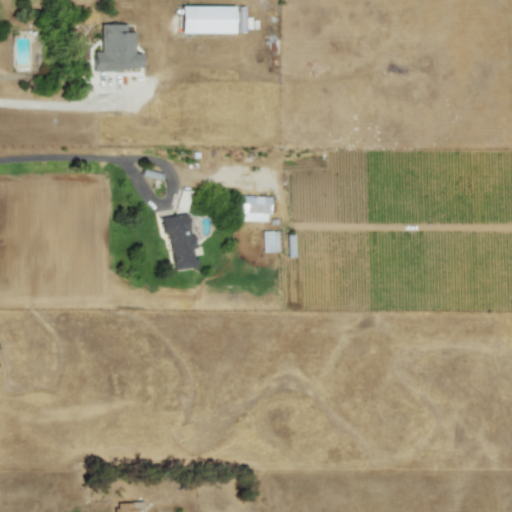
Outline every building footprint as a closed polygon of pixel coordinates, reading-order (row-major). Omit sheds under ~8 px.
[(231,32),(230,5),(177,5),(177,33),(231,32)] [(124,24),(99,24),(98,52),(92,52),(91,69),(139,70),(139,53),(132,53),(132,32),(124,31),(124,24)] [(267,196),(234,195),(233,220),(266,221),(267,196)] [(170,270),(192,268),(186,214),(158,217),(160,235),(166,234),(170,270)] [(275,231),(260,231),(260,252),(275,252),(275,231)] [(136,511),(136,503),(112,504),(112,511),(136,511)]
